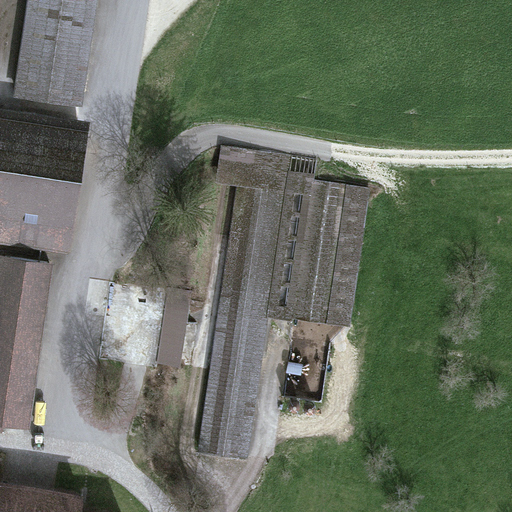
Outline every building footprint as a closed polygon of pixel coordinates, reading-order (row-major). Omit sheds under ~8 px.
[(27,0),(17,88),(76,95),(87,0),(27,0)] [(0,233),(72,244),(89,129),(0,116),(0,233)] [(212,179),(235,182),(281,189),(262,313),(342,326),(363,187),(308,178),(311,158),(217,143),(212,179)] [(235,182),(195,445),(241,452),(262,313),(281,189),(235,182)] [(47,264),(0,257),(0,413),(25,417),(47,264)] [(175,379),(186,293),(162,290),(151,376),(175,379)] [(71,511),(74,485),(0,476),(0,511),(71,511)]
